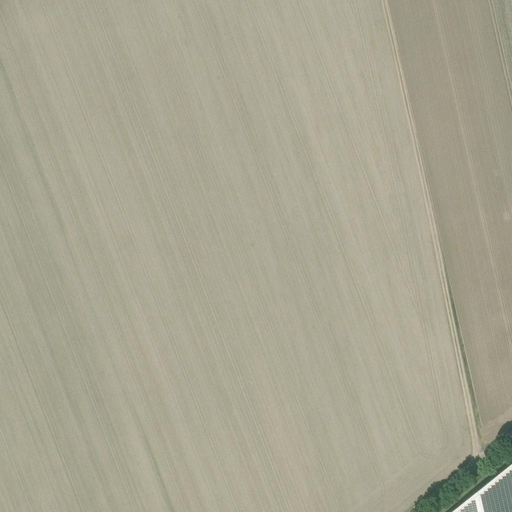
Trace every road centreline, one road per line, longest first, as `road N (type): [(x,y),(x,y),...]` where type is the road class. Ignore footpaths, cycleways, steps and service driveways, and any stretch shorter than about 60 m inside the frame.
road 1 (track): [(474,460),(383,0)]
road 2 (unclassified): [(409,511),(511,431)]
